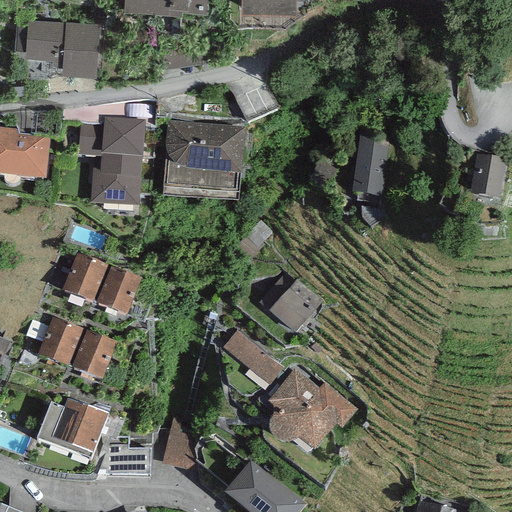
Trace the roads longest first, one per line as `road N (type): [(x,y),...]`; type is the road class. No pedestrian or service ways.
road 1 (residential): [(0,108),(238,71),(389,0)]
road 2 (residential): [(412,0),(441,15),(456,124),(474,133),(493,127),(499,95)]
road 3 (residential): [(209,511),(172,497),(92,495),(0,473)]
